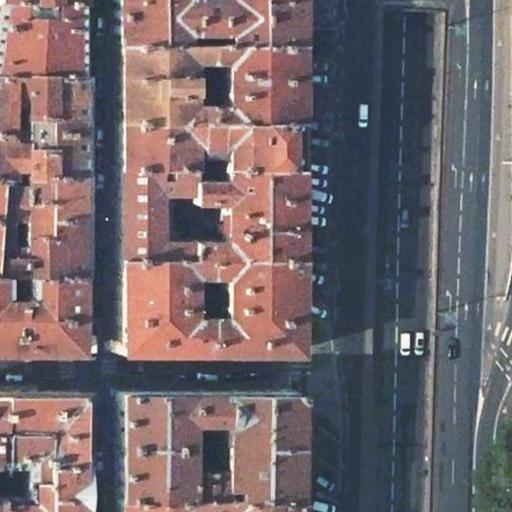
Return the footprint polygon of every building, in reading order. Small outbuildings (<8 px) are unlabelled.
[(0,0),(0,71),(73,72),(73,0),(0,0)] [(208,32),(215,32),(215,30),(217,30),(217,42),(292,42),(292,32),(292,22),(292,4),(292,0),(111,0),(111,4),(111,43),(186,42),(186,32),(208,32)] [(111,43),(111,120),(200,120),(200,102),(186,101),(187,61),(201,61),(202,42),(186,42),(111,43)] [(200,120),(292,120),(292,42),(217,42),(202,42),(201,61),(217,60),(216,102),(200,102),(200,120)] [(0,171),(2,172),(15,172),(73,172),(73,120),(73,72),(0,71),(0,171)] [(111,165),(185,165),(186,141),(188,142),(190,143),(191,144),(191,147),(211,147),(212,144),(213,143),(214,142),(217,141),(217,165),(291,166),(292,120),(200,120),(111,120),(111,165)] [(185,165),(111,165),(111,256),(184,256),(185,239),(151,239),(151,211),(151,189),(175,189),(185,189),(185,176),(185,165)] [(216,176),(185,176),(185,189),(185,199),(216,199),(216,238),(185,239),(184,256),(201,256),(291,256),(291,166),(217,165),(216,165),(216,176)] [(216,165),(185,165),(185,176),(216,176),(216,165)] [(2,181),(2,172),(0,171),(0,271),(12,271),(16,271),(16,244),(15,244),(3,244),(1,244),(1,221),(1,216),(5,216),(15,216),(16,216),(16,202),(16,181),(15,181),(14,181),(2,181)] [(34,216),(73,217),(73,172),(15,172),(15,181),(16,181),(16,202),(16,216),(24,216),(34,216)] [(185,189),(175,189),(175,204),(185,204),(185,199),(185,189)] [(185,211),(151,211),(151,239),(185,239),(185,211)] [(16,244),(16,271),(19,271),(72,272),(73,221),(73,217),(34,216),(24,216),(16,216),(15,216),(15,218),(15,222),(15,244),(16,244)] [(111,256),(111,351),(201,351),(201,314),(185,314),(186,274),(201,274),(201,256),(184,256),(111,256)] [(216,274),(216,314),(201,314),(201,351),(291,351),(291,256),(201,256),(201,274),(216,274)] [(12,271),(0,271),(0,350),(72,351),(72,347),(72,272),(19,271),(19,296),(0,295),(0,277),(12,277),(12,271)] [(37,462),(72,462),(72,389),(0,389),(0,463),(7,464),(16,464),(16,477),(16,478),(37,478),(37,462)] [(111,498),(291,494),(291,447),(291,389),(288,389),(111,389),(111,447),(111,498)] [(37,478),(16,478),(15,493),(0,492),(0,511),(71,511),(72,462),(37,462),(37,478)] [(16,464),(7,464),(7,477),(16,477),(16,464)] [(290,511),(291,496),(291,494),(111,498),(110,511),(290,511)]
